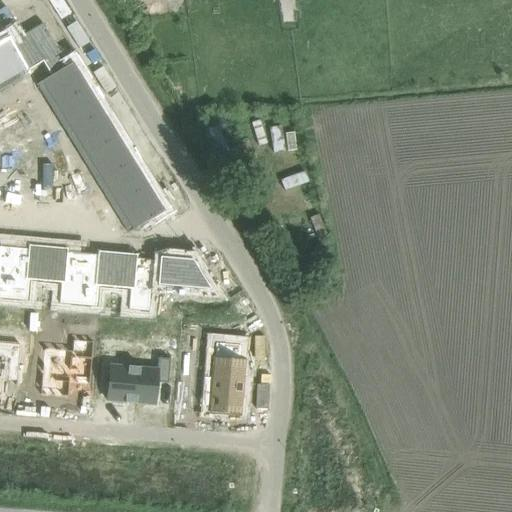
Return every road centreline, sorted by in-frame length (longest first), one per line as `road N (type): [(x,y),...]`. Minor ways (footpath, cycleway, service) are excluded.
road 1 (unclassified): [(0,422),(275,443)]
road 2 (residential): [(214,221),(78,0)]
road 3 (residential): [(275,443),(277,337),(214,221)]
road 4 (unclassified): [(0,226),(164,240),(214,221)]
